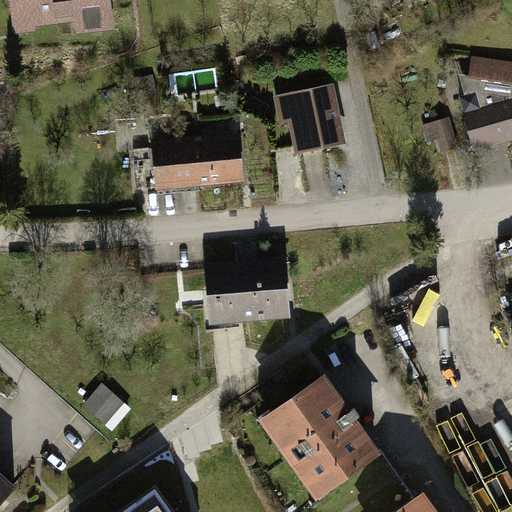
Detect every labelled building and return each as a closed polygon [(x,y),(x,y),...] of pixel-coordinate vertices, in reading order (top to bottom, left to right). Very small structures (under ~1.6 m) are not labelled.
[(13,0),(19,36),(83,26),(84,34),(120,29),(115,0),(13,0)] [(511,62),(476,55),(472,76),(511,83),(511,62)] [(341,87),(280,100),(286,128),(296,126),(302,154),(354,143),(341,87)] [(511,102),(469,115),(480,152),(511,141),(511,102)] [(455,116),(426,126),(438,165),(467,155),(455,116)] [(248,137),(159,143),(162,190),(251,184),(248,137)] [(291,257),(206,265),(212,329),(297,321),(291,257)] [(326,379),(266,421),(319,495),(378,453),(326,379)] [(0,396),(8,387),(0,380),(0,396)] [(115,427),(133,406),(104,380),(85,401),(115,427)] [(511,511),(511,400),(459,429),(503,511),(511,511)] [(0,511),(10,511),(29,491),(0,467),(0,511)] [(171,511),(156,491),(126,511),(171,511)] [(432,511),(423,499),(404,511),(432,511)]
